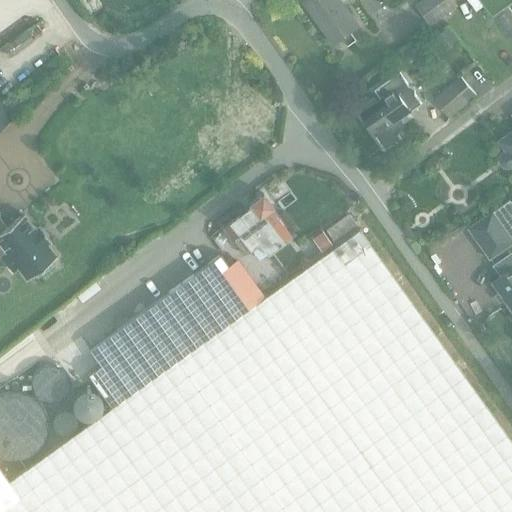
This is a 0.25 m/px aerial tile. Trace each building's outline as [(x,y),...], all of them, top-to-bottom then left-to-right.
[(340,0),(306,0),(303,2),(332,45),(359,26),(340,0)] [(454,0),(422,0),(417,4),(433,25),(459,5),(454,0)] [(26,31),(3,47),(4,48),(10,57),(33,41),(26,31)] [(380,99),(360,114),(375,136),(382,131),(420,104),(412,92),(398,73),(374,91),(380,99)] [(458,78),(434,99),(450,119),(475,97),(458,78)] [(0,126),(11,118),(0,103),(0,126)] [(502,155),(500,159),(501,163),(503,166),(506,167),(510,167),(511,165),(511,135),(502,142),(508,151),(502,155)] [(244,209),(221,228),(242,255),(257,243),(267,255),(290,237),(268,209),(271,207),(260,193),(246,204),(248,206),(244,209)] [(511,204),(508,198),(467,227),(489,259),(511,243),(511,204)] [(0,250),(2,253),(0,254),(0,264),(7,273),(13,268),(20,277),(29,271),(31,274),(44,264),(41,261),(53,252),(40,236),(38,238),(32,231),(34,229),(20,209),(3,222),(0,218),(0,250)] [(348,215),(324,231),(331,241),(354,225),(348,215)] [(0,470),(0,511),(511,511),(511,443),(358,229),(333,247),(323,254),(253,304),(110,407),(7,481),(0,470)] [(323,254),(333,247),(323,232),(313,240),(323,254)] [(501,277),(491,284),(511,313),(511,252),(493,266),(501,277)] [(100,365),(86,374),(110,407),(253,304),(219,256),(100,340),(88,349),(100,365)] [(45,423),(45,422),(44,416),(43,410),(39,404),(35,399),(29,394),(23,391),(17,390),(11,390),(7,390),(0,392),(0,452),(4,454),(10,455),(16,455),(24,453),(30,450),(34,447),(39,442),(42,436),(44,429),(45,423)]
